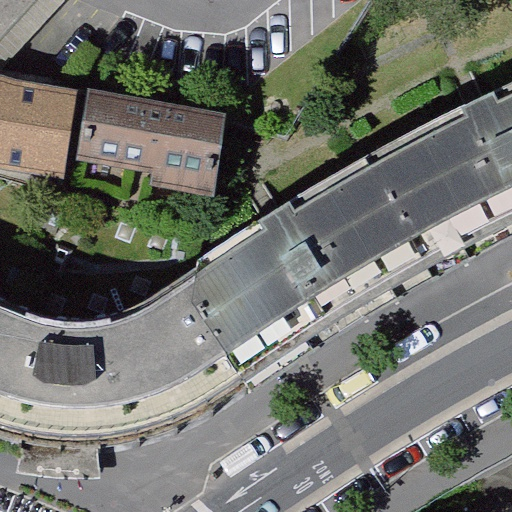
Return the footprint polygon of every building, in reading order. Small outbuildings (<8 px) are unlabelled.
[(0,0),(0,56),(49,0),(0,0)] [(0,162),(23,167),(65,176),(80,105),(0,88),(0,162)] [(176,293),(242,401),(320,354),(361,328),(487,259),(511,246),(511,99),(353,180),(226,258),(199,277),(176,293)] [(96,102),(87,153),(157,165),(154,183),(212,193),(224,124),(96,102)] [(1,318),(0,317),(0,439),(6,442),(59,457),(123,451),(173,434),(214,418),(242,401),(176,293),(121,324),(85,331),(45,333),(1,318)]
